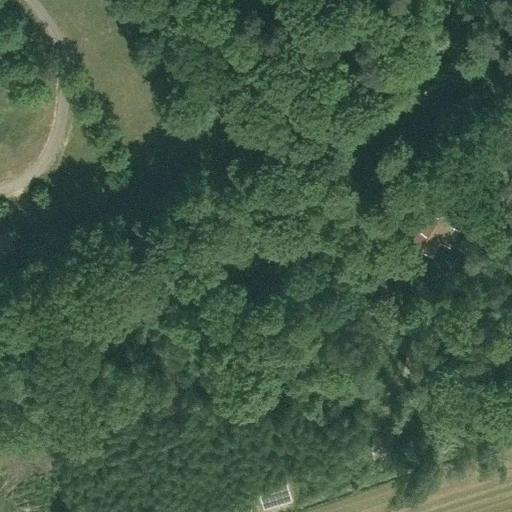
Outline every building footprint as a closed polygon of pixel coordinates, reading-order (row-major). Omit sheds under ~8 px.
[(54,99),(68,97),(66,83),(52,85),(54,99)] [(33,119),(26,102),(11,109),(29,150),(44,143),(33,119)] [(279,113),(264,114),(265,134),(280,133),(279,113)] [(115,204),(126,200),(114,169),(102,173),(115,204)] [(409,221),(418,226),(410,240),(431,253),(440,239),(448,244),(457,230),(448,225),(456,211),(434,198),(426,212),(417,207),(409,221)] [(41,203),(29,208),(43,242),(55,238),(41,203)] [(473,240),(465,235),(460,245),(467,249),(473,240)]
